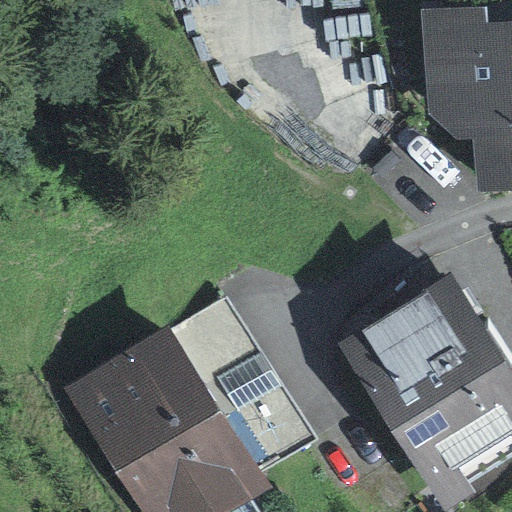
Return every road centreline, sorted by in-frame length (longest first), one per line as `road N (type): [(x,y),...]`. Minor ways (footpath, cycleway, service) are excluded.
road 1 (track): [(458,216),(349,177),(129,0)]
road 2 (unknown): [(511,341),(434,271),(383,266),(332,297)]
